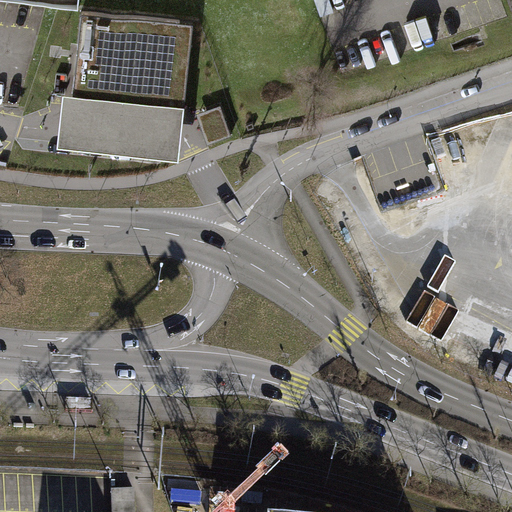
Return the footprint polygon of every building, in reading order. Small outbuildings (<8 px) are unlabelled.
[(331,0),(315,0),(323,20),(337,15),(331,0)] [(82,9),(73,93),(87,95),(88,87),(97,92),(172,100),(181,20),(82,9)] [(185,104),(63,90),(57,143),(179,157),(185,104)] [(232,135),(221,103),(196,112),(207,144),(232,135)] [(109,490),(108,511),(131,511),(131,490),(109,490)]
